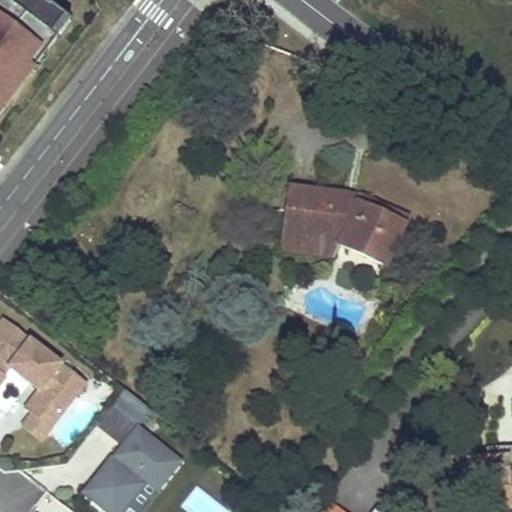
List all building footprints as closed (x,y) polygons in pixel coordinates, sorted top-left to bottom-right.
[(0,0),(0,108),(3,110),(32,71),(27,67),(39,51),(45,56),(56,40),(50,36),(64,18),(48,6),(47,7),(38,0),(0,0)] [(56,40),(70,22),(64,18),(50,36),(56,40)] [(32,71),(45,56),(39,51),(27,67),(32,71)] [(297,213),(300,190),(282,187),(278,211),(284,211),(297,213)] [(349,197),(300,190),(297,213),(284,211),(281,238),(339,246),(384,266),(394,246),(404,225),(361,206),(348,203),(349,197)] [(361,206),(404,225),(407,218),(363,198),(349,197),(348,203),(361,206)] [(280,250),(335,257),(339,246),(281,238),(280,250)] [(0,324),(0,335),(9,324),(4,320),(0,324)] [(33,414),(51,429),(86,384),(9,324),(0,335),(0,385),(6,378),(3,376),(10,368),(39,392),(26,409),(33,414)] [(119,399),(135,412),(144,400),(128,387),(119,399)] [(138,428),(112,407),(97,427),(123,448),(138,428)] [(23,426),(42,440),(51,429),(33,414),(23,426)] [(84,494),(106,511),(122,511),(143,486),(141,484),(145,480),(159,491),(181,463),(138,428),(123,448),(116,457),(118,459),(114,463),(111,460),(84,494)] [(511,446),(493,448),(493,457),(511,456),(511,446)] [(498,511),(508,511),(509,511),(511,510),(511,456),(493,457),(467,459),(468,492),(490,492),(498,511)] [(191,494),(186,508),(197,511),(234,511),(235,510),(191,494)]
